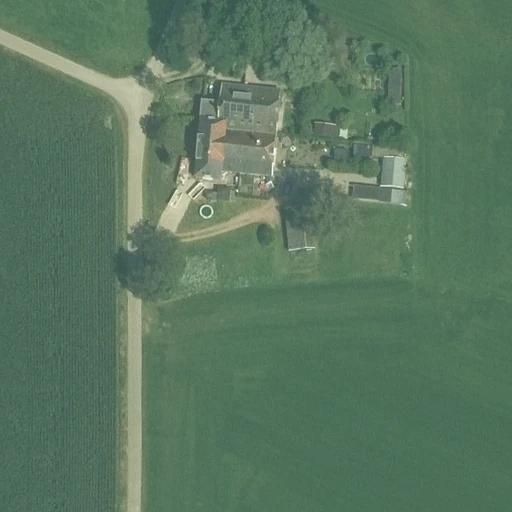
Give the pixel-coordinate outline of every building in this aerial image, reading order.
[(281,84),(298,86),(299,76),(307,77),(308,63),(283,60),(281,84)] [(390,106),(401,106),(402,70),(391,70),(390,106)] [(202,104),(200,122),(213,124),(212,130),(276,137),(280,93),(223,88),(221,105),(202,104)] [(195,180),(221,182),(221,173),(271,178),(276,137),(212,130),(213,124),(200,122),(195,180)] [(307,141),(349,145),(350,130),(309,126),(307,141)] [(383,201),(402,202),(403,192),(406,161),(407,153),(391,151),(390,159),(383,159),(380,189),(384,190),(383,201)] [(284,211),(288,254),(314,252),(309,209),(284,211)]
